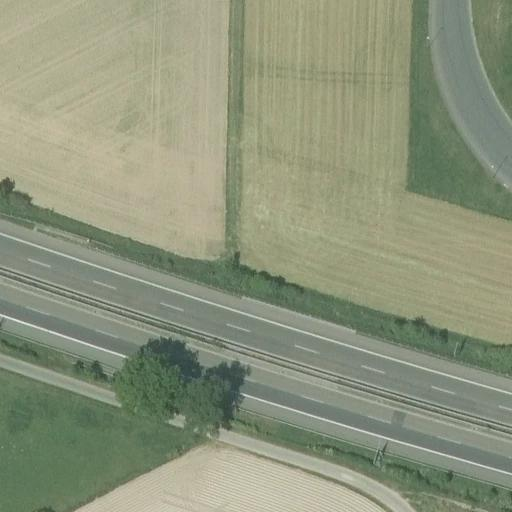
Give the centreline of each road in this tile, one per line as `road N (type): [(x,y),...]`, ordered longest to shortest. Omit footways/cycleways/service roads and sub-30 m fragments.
road 1 (motorway): [(511,410),(0,247)]
road 2 (motorway): [(0,297),(511,457)]
road 3 (unclassified): [(0,358),(354,478),(406,511)]
road 4 (track): [(235,0),(231,234)]
